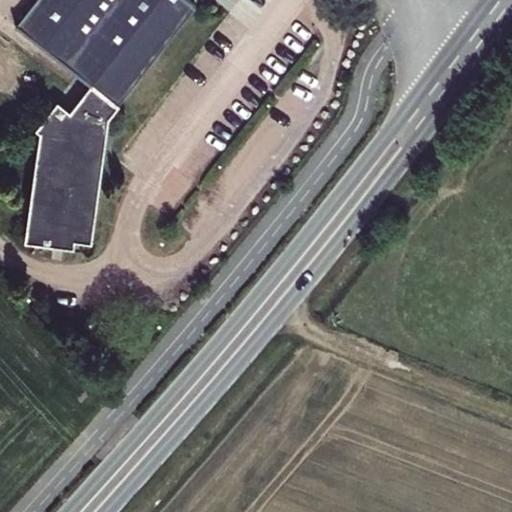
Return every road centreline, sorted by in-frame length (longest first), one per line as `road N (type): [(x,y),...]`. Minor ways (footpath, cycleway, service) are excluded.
road 1 (secondary): [(479,15),(235,326),(72,511)]
road 2 (secondary): [(107,511),(349,232),(500,32)]
